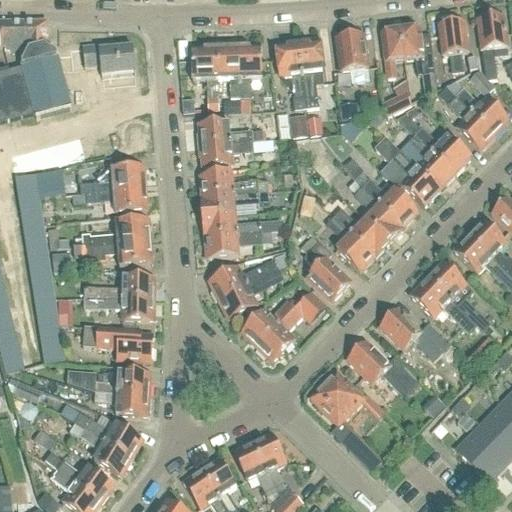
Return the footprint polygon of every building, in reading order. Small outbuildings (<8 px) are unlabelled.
[(477,26),(485,82),(486,84),(488,85),(496,84),(492,56),(507,54),(503,22),(477,26)] [(22,69),(23,74),(57,64),(56,59),(47,54),(47,28),(0,27),(0,52),(5,52),(5,57),(28,57),(22,69)] [(461,60),(466,60),(467,60),(467,59),(463,28),(438,31),(443,63),(449,62),(451,79),(463,78),(461,60)] [(413,64),(416,81),(435,79),(430,39),(421,41),(420,33),(399,35),(403,65),(413,64)] [(380,38),(386,85),(396,83),(394,66),(403,65),(399,35),(380,38)] [(362,39),(336,43),(341,79),(351,77),(353,89),(368,86),(366,74),(368,74),(367,61),(365,61),(362,39)] [(306,49),(298,50),(306,114),(318,113),(315,91),(323,90),(319,61),(322,60),(321,45),(318,45),(317,43),(305,45),(306,49)] [(295,105),(296,115),(306,114),(298,50),(290,51),(289,47),(277,48),(278,50),(274,51),(276,66),(279,66),(282,84),(281,85),(290,96),(293,96),(294,105),(295,105)] [(108,54),(108,50),(82,52),(84,73),(101,72),(102,82),(134,79),(132,52),(108,54)] [(230,86),(230,104),(240,104),(238,53),(215,54),(217,86),(218,103),(219,103),(218,86),(230,86)] [(249,119),(248,85),(262,85),(261,53),(238,53),(240,104),(240,119),(249,119)] [(207,104),(218,103),(217,86),(215,54),(191,54),(192,87),(206,86),(207,104)] [(468,65),(470,77),(479,75),(477,63),(468,65)] [(57,64),(23,74),(19,75),(31,119),(35,118),(37,125),(71,116),(57,64)] [(0,127),(31,119),(19,75),(9,77),(8,74),(0,76),(0,127)] [(495,94),(486,84),(485,82),(479,76),(469,86),(485,103),(495,94)] [(435,84),(423,86),(425,100),(433,99),(436,95),(435,84)] [(479,112),(463,95),(456,88),(455,87),(446,92),(450,97),(449,98),(493,142),(509,127),(486,104),(479,112)] [(447,111),(464,128),(457,135),(479,157),(493,142),(449,98),(450,97),(446,92),(437,101),(447,111)] [(407,97),(381,110),(387,123),(414,109),(407,97)] [(339,111),(341,126),(358,124),(357,109),(339,111)] [(422,134),(405,119),(396,125),(401,130),(402,129),(455,182),(471,166),(448,143),(440,151),(422,134)] [(308,141),(306,121),(289,123),(292,143),(308,141)] [(308,124),(310,142),(323,140),(320,122),(308,124)] [(251,137),(229,138),(229,129),(199,131),(200,141),(197,141),(198,152),(252,148),(262,147),(261,137),(251,137)] [(425,167),(417,175),(417,176),(439,198),(455,182),(402,129),(401,130),(414,142),(406,150),(425,167)] [(393,165),(410,183),(401,192),(424,214),(439,198),(417,176),(417,175),(399,157),(385,144),(374,155),(389,169),(393,165)] [(231,160),(253,158),(252,148),(198,152),(199,163),(201,163),(202,172),(232,170),(231,160)] [(367,150),(357,158),(367,171),(378,163),(367,150)] [(72,201),(72,202),(145,195),(143,172),(110,175),(111,188),(80,191),(80,200),(72,201)] [(62,175),(36,179),(38,192),(39,203),(65,200),(62,175)] [(36,179),(15,183),(17,195),(38,192),(36,179)] [(257,188),(233,190),(232,180),(200,183),(202,203),(200,203),(201,205),(202,205),(268,199),(267,188),(257,189),(257,188)] [(370,187),(363,194),(362,195),(403,235),(403,234),(402,233),(417,219),(386,189),(379,197),(370,187)] [(38,192),(17,195),(18,208),(39,204),(39,203),(38,192)] [(73,210),(81,209),(113,206),(114,220),(147,217),(145,195),(72,202),(73,210)] [(372,219),(365,226),(389,249),(403,235),(362,195),(355,202),(372,219)] [(259,211),(259,210),(273,209),(272,199),(268,199),(202,205),(201,205),(202,224),(235,221),(234,213),(259,211)] [(511,207),(507,203),(490,220),(511,240),(511,207)] [(39,204),(18,208),(20,221),(41,217),(39,204)] [(41,217),(20,221),(22,234),(43,230),(41,217)] [(341,217),(335,223),(374,264),(389,249),(365,226),(358,233),(341,217)] [(260,229),(236,231),(235,221),(202,224),(204,245),(205,244),(271,239),(271,238),(282,237),(281,228),(270,228),(260,229)] [(374,264),(335,223),(327,231),(344,248),(336,256),(359,278),(373,263),(374,264)] [(82,241),(82,253),(74,254),(74,255),(149,248),(147,225),(115,228),(116,240),(90,243),(90,241),(82,241)] [(484,227),(469,242),(511,283),(511,264),(509,262),(506,264),(499,257),(507,249),(484,227)] [(43,230),(22,234),(25,247),(46,244),(43,230)] [(262,250),(262,249),(272,249),(271,239),(205,244),(204,245),(205,245),(206,265),(238,263),(238,252),(262,250)] [(319,250),(311,242),(300,254),(308,261),(319,272),(307,283),(332,308),(350,290),(336,277),(338,275),(327,265),(331,261),(319,250)] [(477,280),(484,272),(511,299),(511,283),(469,242),(454,257),(477,280)] [(46,244),(25,247),(27,260),(48,257),(46,244)] [(49,247),(49,255),(68,253),(67,245),(49,247)] [(91,262),(117,260),(118,273),(151,270),(149,248),(74,255),(75,264),(92,262),(91,262)] [(48,257),(27,260),(29,273),(50,270),(48,257)] [(54,279),(71,278),(69,258),(52,260),(54,279)] [(286,259),(274,263),(279,278),(291,274),(286,259)] [(208,289),(218,307),(266,282),(278,277),(273,266),(242,282),(237,274),(208,289)] [(443,269),(427,285),(483,338),(483,337),(492,346),(498,339),(465,306),(473,298),(443,269)] [(50,270),(29,273),(31,286),(52,283),(50,270)] [(257,312),(252,302),(283,286),(278,277),(266,282),(218,307),(228,327),(257,312)] [(52,283),(31,286),(33,298),(54,295),(52,283)] [(84,294),(84,306),(99,305),(154,306),(154,285),(122,284),(122,295),(84,294)] [(433,325),(442,315),(468,342),(477,333),(482,338),(483,338),(427,285),(410,302),(433,325)] [(54,295),(33,298),(34,311),(55,307),(54,295)] [(241,339),(256,354),(312,299),(310,298),(294,314),(287,308),(271,323),(264,316),(241,339)] [(295,346),(286,338),(302,322),(310,329),(326,313),(312,299),(256,354),(272,369),(295,346)] [(84,315),(122,316),(121,327),(153,327),(154,306),(99,305),(84,306),(84,315)] [(0,309),(0,321),(11,318),(8,307),(0,309)] [(55,307),(34,311),(36,323),(57,320),(55,307)] [(411,330),(397,316),(380,334),(403,357),(413,347),(433,367),(448,351),(427,331),(421,337),(412,329),(411,330)] [(0,321),(0,332),(13,329),(11,318),(0,321)] [(57,320),(36,323),(38,336),(59,332),(57,320)] [(0,332),(0,344),(16,341),(13,329),(0,332)] [(38,336),(40,344),(61,341),(59,332),(38,336)] [(82,353),(118,355),(117,366),(151,368),(153,343),(141,342),(141,336),(84,332),(82,353)] [(0,344),(0,356),(19,352),(16,341),(0,344)] [(61,341),(40,344),(41,353),(62,349),(61,341)] [(381,382),(393,393),(404,403),(420,388),(395,363),(388,369),(380,361),(379,362),(365,348),(346,366),(372,391),(381,382)] [(41,353),(42,361),(63,358),(62,349),(41,353)] [(0,356),(0,358),(2,368),(22,363),(19,352),(0,356)] [(443,359),(450,366),(456,359),(449,352),(443,359)] [(63,358),(42,361),(44,369),(65,366),(63,358)] [(511,368),(511,362),(506,358),(501,363),(510,372),(511,368)] [(2,368),(5,379),(25,374),(22,363),(2,368)] [(510,372),(501,363),(496,369),(504,377),(510,372)] [(338,433),(361,409),(377,426),(385,418),(365,399),(362,402),(337,377),(309,404),(338,433)] [(81,395),(94,399),(148,402),(150,381),(118,379),(117,389),(95,387),(95,388),(78,386),(77,394),(81,395)] [(13,399),(38,410),(43,397),(18,387),(13,399)] [(94,409),(116,410),(115,421),(147,423),(148,402),(94,399),(94,409)] [(511,401),(503,410),(511,419),(511,401)] [(471,413),(462,404),(457,410),(465,418),(471,413)] [(465,418),(457,410),(451,416),(460,424),(465,418)] [(511,419),(503,410),(480,433),(511,464),(511,463),(511,419)] [(111,437),(81,419),(74,432),(85,438),(132,465),(142,447),(115,431),(111,437)] [(474,427),(466,419),(457,428),(466,436),(474,427)] [(382,467),(344,429),(339,435),(337,433),(331,438),(372,477),(382,467)] [(79,446),(98,458),(94,465),(121,482),(132,465),(85,438),(74,432),(70,438),(73,440),(80,443),(79,446)] [(511,464),(480,433),(457,457),(488,488),(497,479),(497,473),(496,472),(500,469),(501,469),(506,469),(511,464)] [(282,511),(299,511),(303,509),(293,499),(290,492),(286,494),(276,474),(285,470),(271,441),(252,450),(280,502),(286,508),(282,511)] [(280,502),(252,450),(233,459),(246,488),(257,483),(266,504),(267,504),(268,509),(269,509),(271,511),(282,511),(286,508),(280,502)] [(44,468),(57,477),(56,478),(57,479),(100,510),(114,493),(88,474),(81,483),(63,468),(51,458),(44,468)] [(218,466),(200,478),(222,511),(235,511),(227,499),(236,493),(218,466)] [(50,485),(69,499),(62,508),(67,511),(99,511),(100,510),(57,479),(56,478),(50,485)] [(222,511),(200,478),(183,489),(197,511),(206,511),(209,510),(210,511),(222,511)] [(27,511),(28,486),(15,486),(14,511),(27,511)] [(59,511),(61,510),(44,497),(39,511),(59,511)]
